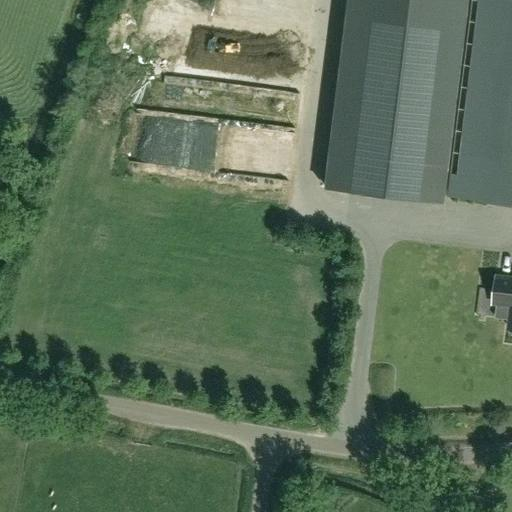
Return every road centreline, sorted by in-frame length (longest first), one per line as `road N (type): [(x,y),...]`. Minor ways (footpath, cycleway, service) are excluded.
road 1 (unclassified): [(269,433),(0,383)]
road 2 (unclassified): [(269,433),(457,451),(511,441)]
